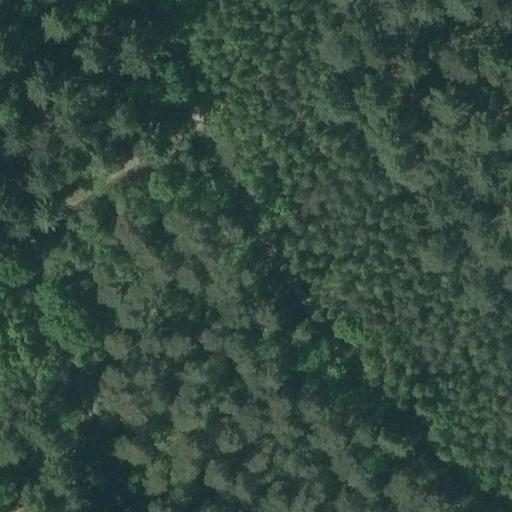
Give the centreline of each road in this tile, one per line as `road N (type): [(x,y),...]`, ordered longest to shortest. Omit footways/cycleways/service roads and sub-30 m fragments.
road 1 (track): [(199,132),(315,315),(422,433),(511,508)]
road 2 (track): [(199,132),(41,252),(48,299),(132,511)]
road 3 (track): [(159,0),(199,132)]
